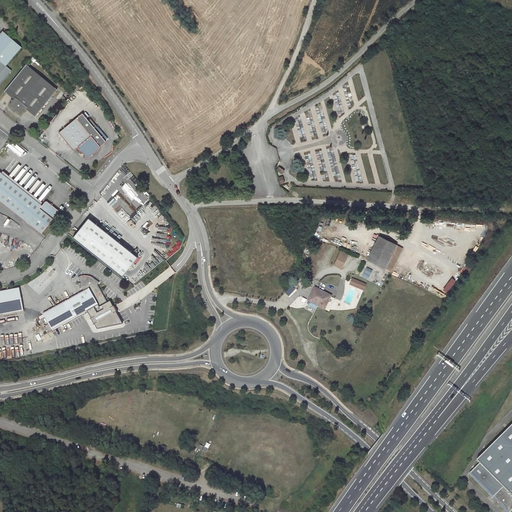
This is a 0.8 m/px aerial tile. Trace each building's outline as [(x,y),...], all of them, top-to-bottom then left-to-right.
[(0,60),(6,66),(22,48),(2,31),(0,33),(0,60)] [(0,60),(0,83),(12,71),(6,66),(0,60)] [(13,109),(15,111),(17,111),(21,114),(23,111),(23,109),(25,109),(35,116),(57,90),(26,64),(4,91),(14,99),(13,99),(11,100),(11,102),(9,104),(13,107),(13,109)] [(59,132),(73,150),(78,147),(79,148),(78,150),(80,152),(82,152),(86,157),(90,158),(92,156),(92,154),(100,148),(100,146),(106,141),(82,113),(59,132)] [(0,200),(41,233),(53,219),(58,212),(58,210),(47,201),(45,201),(42,205),(0,171),(0,200)] [(138,195),(128,184),(122,189),(126,193),(128,195),(132,200),(138,195)] [(72,238),(122,277),(137,257),(88,218),(72,238)] [(397,245),(378,236),(367,259),(385,268),(396,245),(397,245)] [(392,266),(394,267),(403,248),(396,245),(385,268),(390,271),(392,266)] [(363,277),(369,279),(372,270),(366,268),(363,277)] [(97,285),(99,283),(93,278),(91,277),(85,276),(82,276),(78,277),(81,283),(80,288),(82,288),(83,292),(62,303),(71,320),(98,305),(94,298),(102,293),(97,285)] [(365,285),(352,279),(351,283),(356,285),(357,285),(358,287),(358,288),(363,290),(365,285)] [(292,286),(285,293),(288,297),(296,289),(292,286)] [(331,296),(314,288),(308,301),(318,305),(318,306),(319,304),(325,307),(331,296)] [(71,320),(62,303),(43,314),(52,331),(71,320)] [(511,426),(476,462),(479,465),(468,475),(505,511),(510,511),(511,511),(511,426)]
